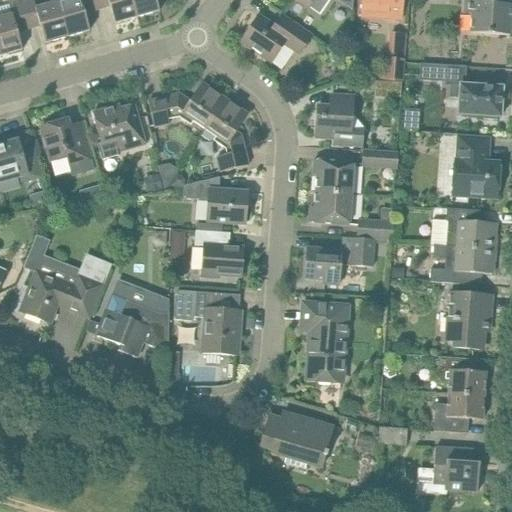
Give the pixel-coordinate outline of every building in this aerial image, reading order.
[(7,0),(11,15),(0,17),(0,54),(0,56),(22,50),(17,32),(29,29),(22,4),(21,0),(7,0)] [(35,0),(22,4),(29,29),(40,26),(45,43),(68,37),(58,1),(37,8),(35,0)] [(63,0),(58,1),(68,37),(90,31),(85,13),(97,10),(94,0),(63,0)] [(94,0),(97,10),(110,6),(115,24),(137,17),(132,0),(94,0)] [(132,0),(137,17),(159,11),(156,0),(132,0)] [(295,0),(308,9),(314,0),(295,0)] [(402,0),(362,0),(361,17),(401,20),(402,0)] [(501,0),(465,0),(465,7),(464,14),(472,14),(470,33),(509,36),(511,5),(501,4),(501,0)] [(311,36),(282,16),(274,27),(258,16),(241,42),(271,63),(284,44),(299,54),(311,36)] [(401,82),(403,82),(404,60),(384,58),(383,81),(391,81),(392,81),(401,82)] [(420,65),(419,82),(450,84),(451,67),(420,65)] [(391,81),(390,96),(400,97),(401,82),(392,81),(391,81)] [(205,129),(225,99),(202,84),(190,101),(180,94),(148,102),(153,121),(154,127),(169,124),(168,119),(179,117),(190,125),(193,121),(205,129)] [(457,99),(457,114),(482,116),(482,118),(497,119),(497,116),(500,117),(500,114),(504,114),(504,100),(501,100),(501,88),(449,85),(449,99),(457,99)] [(353,97),(331,95),(330,107),(317,106),(315,138),(336,140),(336,131),(351,132),(353,97)] [(225,99),(205,129),(216,137),(214,141),(225,149),(225,148),(227,155),(216,158),(220,172),(248,166),(241,136),(236,132),(248,115),(225,99)] [(123,116),(120,105),(93,113),(98,132),(102,144),(97,145),(102,160),(118,156),(116,149),(119,148),(120,152),(145,145),(142,131),(136,112),(123,116)] [(67,120),(40,128),(46,147),(50,162),(67,158),(70,166),(72,176),(94,170),(91,160),(87,148),(82,129),(71,132),(69,127),(67,120)] [(0,182),(20,177),(26,175),(28,182),(42,178),(34,150),(29,131),(15,135),(17,141),(4,144),(0,145),(0,182)] [(488,139),(458,138),(457,162),(455,162),(453,196),(497,198),(499,164),(487,163),(488,139)] [(398,153),(363,151),(362,166),(397,169),(398,153)] [(316,176),(315,192),(351,195),(353,163),(314,160),(312,176),(316,176)] [(175,174),(178,170),(168,164),(158,166),(163,192),(175,174)] [(184,186),(182,199),(208,201),(207,222),(225,223),(245,225),(245,221),(250,220),(250,206),(246,205),(247,193),(219,191),(220,177),(200,182),(184,186)] [(42,192),(29,196),(33,210),(46,207),(42,192)] [(349,226),(351,195),(315,192),(314,208),(310,207),(309,223),(349,226)] [(430,245),(491,249),(492,224),(480,223),(481,211),(447,209),(446,221),(432,221),(430,245)] [(356,239),(374,240),(392,241),(393,223),(357,221),(356,239)] [(171,231),(171,244),(184,245),(185,232),(171,231)] [(226,233),(196,231),(194,246),(203,247),(201,277),(219,278),(219,275),(241,276),(243,249),(225,247),(226,233)] [(157,233),(152,237),(152,243),(157,247),(167,247),(167,233),(157,233)] [(374,240),(356,239),(352,239),(351,252),(341,251),(327,250),(307,248),(305,280),(323,281),(323,285),(339,286),(340,261),(350,262),(350,266),(372,268),(374,240)] [(32,240),(27,256),(41,260),(47,245),(32,240)] [(491,249),(430,245),(430,246),(434,246),(433,259),(445,260),(444,270),(430,269),(429,282),(454,283),(454,272),(489,274),(491,249)] [(75,287),(36,272),(27,293),(20,312),(50,324),(58,302),(66,305),(64,309),(88,318),(96,300),(111,264),(88,255),(75,287)] [(392,268),(391,278),(403,279),(403,269),(392,268)] [(103,318),(96,336),(120,346),(118,351),(137,358),(143,343),(168,353),(168,333),(169,314),(164,313),(158,313),(144,308),(148,293),(139,290),(134,287),(128,302),(112,295),(106,310),(103,318)] [(203,354),(237,356),(237,355),(235,355),(238,312),(240,312),(240,311),(218,309),(220,294),(178,291),(174,293),(173,319),(190,320),(193,317),(206,318),(204,353),(203,353),(203,354)] [(491,296),(450,293),(446,342),(465,343),(465,349),(482,350),(484,322),(489,322),(491,296)] [(323,306),(303,304),(301,330),(311,331),(310,342),(314,342),(313,354),(308,354),(307,380),(327,381),(342,383),(347,307),(323,306)] [(449,383),(448,394),(484,396),(485,373),(471,372),(472,360),(439,357),(437,382),(449,383)] [(167,375),(167,387),(179,387),(180,375),(167,375)] [(484,396),(448,394),(447,405),(435,404),(433,432),(467,434),(468,419),(482,420),(484,396)] [(264,435),(260,448),(272,451),(271,455),(286,459),(285,464),(305,470),(306,465),(321,469),(333,427),(283,412),(281,420),(285,421),(281,433),(266,428),(264,435)] [(379,428),(378,444),(405,446),(406,430),(379,428)] [(433,471),(432,490),(444,491),(477,493),(479,471),(476,471),(473,468),(472,468),(472,463),(473,450),(435,448),(433,471)]
